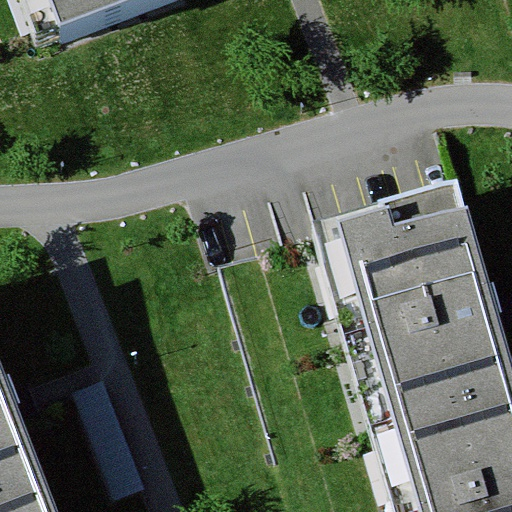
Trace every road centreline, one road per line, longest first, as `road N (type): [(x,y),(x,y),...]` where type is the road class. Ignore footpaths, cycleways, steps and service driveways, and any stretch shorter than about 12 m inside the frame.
road 1 (residential): [(43,198),(168,511)]
road 2 (residential): [(43,198),(193,180),(351,134)]
road 3 (residential): [(351,134),(431,111),(511,108)]
road 4 (residential): [(305,0),(351,134)]
